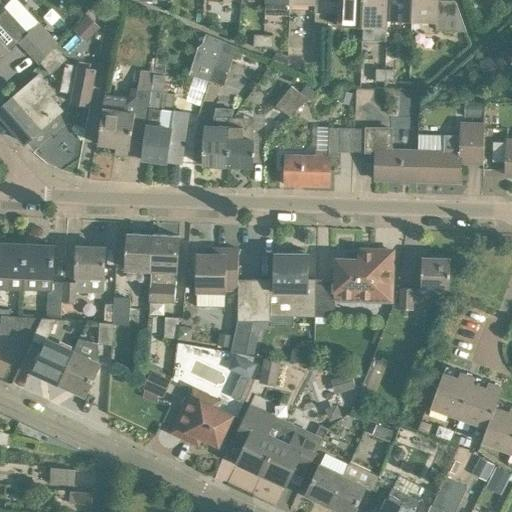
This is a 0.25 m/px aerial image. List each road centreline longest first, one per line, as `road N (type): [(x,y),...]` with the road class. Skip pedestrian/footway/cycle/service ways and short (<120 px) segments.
road 1 (residential): [(29,196),(511,212)]
road 2 (residential): [(219,501),(0,397)]
